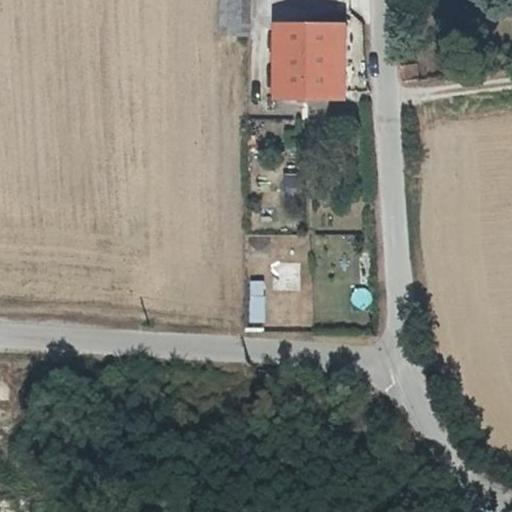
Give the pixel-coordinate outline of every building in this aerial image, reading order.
[(252,0),(223,0),(222,37),(251,38),(252,0)] [(349,29),(281,28),(280,97),(285,97),(303,97),(348,97),(349,29)] [(303,97),(285,97),(285,110),(303,110),(303,97)] [(274,262),(273,290),(300,291),(301,263),(274,262)] [(253,282),(254,325),(269,325),(269,282),(253,282)]
